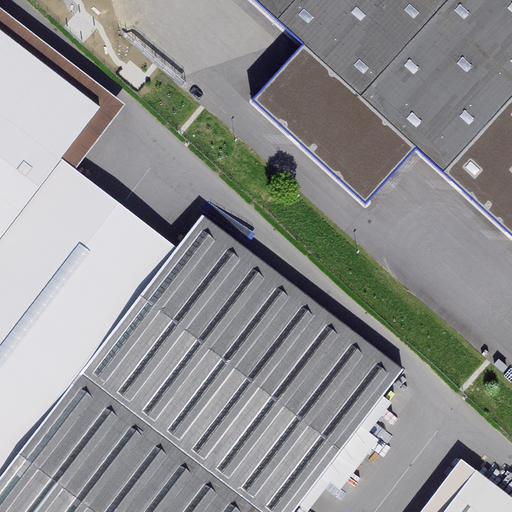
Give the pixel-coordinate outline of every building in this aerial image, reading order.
[(511,0),(247,0),(442,176),(511,238),(511,0)] [(0,236),(97,110),(0,35),(0,236)] [(342,230),(363,208),(352,197),(331,219),(342,230)] [(0,511),(291,511),(400,372),(200,218),(0,477),(0,511)] [(511,511),(511,501),(474,472),(442,511),(511,511)]
